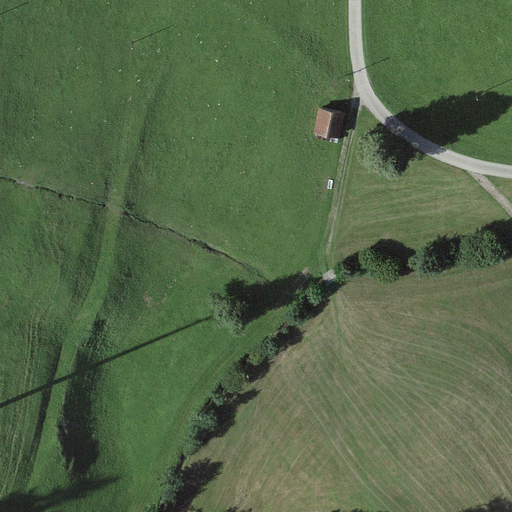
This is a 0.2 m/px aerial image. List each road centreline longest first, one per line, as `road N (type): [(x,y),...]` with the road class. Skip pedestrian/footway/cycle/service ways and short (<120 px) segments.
road 1 (track): [(362,87),(324,253),(332,285)]
road 2 (track): [(362,87),(424,146),(511,173)]
